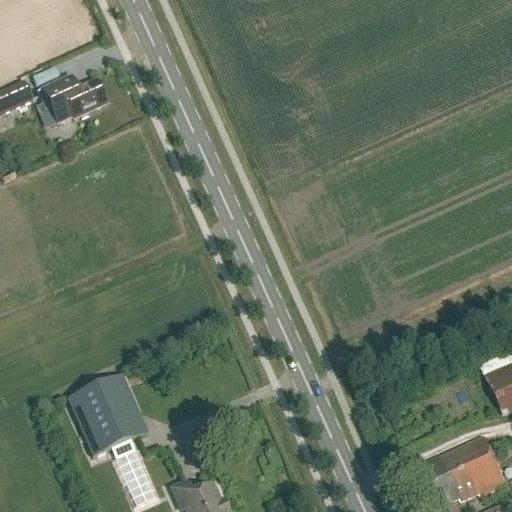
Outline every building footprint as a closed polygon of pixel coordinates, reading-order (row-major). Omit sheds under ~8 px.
[(82,69),(95,66),(91,49),(78,52),(82,69)] [(41,93),(49,112),(57,128),(72,121),(72,123),(77,121),(80,123),(88,119),(88,116),(106,108),(105,106),(108,103),(105,97),(101,97),(96,85),(76,94),(70,81),(41,93)] [(0,119),(32,105),(23,87),(0,97),(0,119)] [(121,379),(110,384),(66,403),(92,461),(147,437),(121,379)] [(484,441),(419,471),(437,511),(442,511),(459,505),(461,507),(471,503),(506,489),(484,441)] [(220,506),(212,489),(191,498),(186,486),(171,493),(179,511),(226,511),(223,504),(220,506)] [(511,511),(511,503),(491,511),(511,511)]
